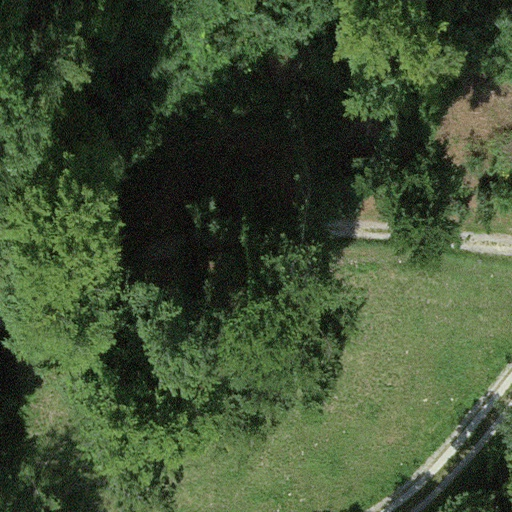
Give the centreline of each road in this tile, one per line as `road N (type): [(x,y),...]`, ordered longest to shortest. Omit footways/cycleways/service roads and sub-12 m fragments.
road 1 (track): [(0,348),(191,238),(323,223),(511,247)]
road 2 (track): [(511,414),(420,511)]
